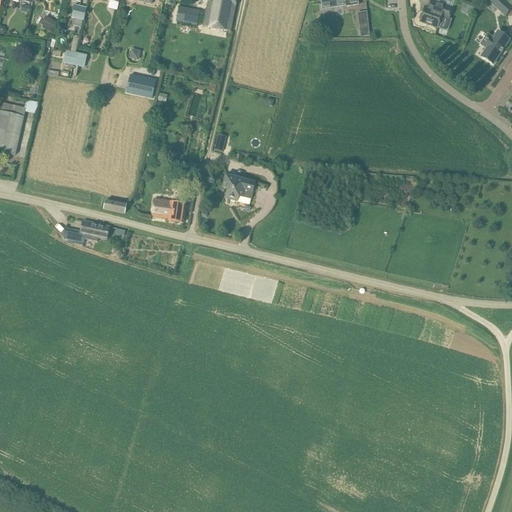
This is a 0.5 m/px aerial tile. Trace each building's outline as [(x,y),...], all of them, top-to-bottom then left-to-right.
[(208,0),(203,27),(230,32),(236,0),(208,0)] [(289,0),(272,0),(269,15),(285,19),(289,0)] [(421,19),(420,22),(437,28),(442,17),(448,19),(452,8),(436,2),(431,0),(429,8),(425,7),(422,15),(421,14),(419,19),(421,19)] [(511,7),(505,1),(498,9),(505,15),(511,7)] [(29,13),(30,6),(22,5),(21,11),(29,13)] [(84,21),(87,8),(74,5),(71,18),(84,21)] [(179,7),(176,22),(197,26),(199,11),(179,7)] [(468,8),(465,16),(473,19),(476,11),(468,8)] [(367,12),(360,13),(361,27),(368,26),(367,12)] [(41,23),(53,30),(58,22),(47,15),(41,23)] [(487,48),(481,56),(493,65),(509,40),(499,32),(494,38),(489,34),(481,44),(487,48)] [(129,58),(139,60),(141,51),(131,49),(129,58)] [(66,50),(63,63),(74,66),(77,53),(66,50)] [(77,53),(74,66),(84,68),(87,55),(77,53)] [(126,93),(152,99),(156,80),(131,74),(126,93)] [(25,109),(26,109),(25,112),(36,114),(38,104),(26,101),(25,109)] [(0,103),(0,111),(24,117),(25,112),(26,109),(25,109),(0,103)] [(0,111),(0,152),(15,156),(24,117),(0,111)] [(214,150),(222,152),(226,137),(218,135),(214,150)] [(200,161),(202,154),(190,151),(189,159),(200,161)] [(223,188),(228,189),(226,199),(237,201),(238,196),(252,200),(256,183),(226,176),(223,188)] [(168,219),(168,221),(183,224),(186,205),(154,200),(152,217),(168,219)] [(105,201),(103,210),(125,214),(127,205),(105,201)] [(83,221),(81,232),(66,229),(63,240),(75,243),(75,245),(83,247),(83,244),(84,244),(86,235),(107,240),(110,227),(83,221)]
